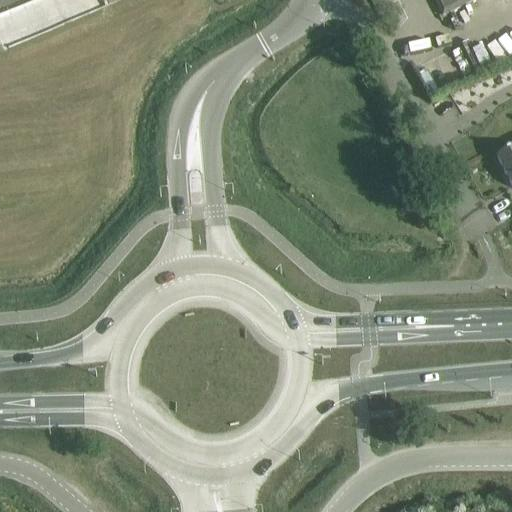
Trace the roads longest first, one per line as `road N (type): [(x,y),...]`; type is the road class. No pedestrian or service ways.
road 1 (primary): [(239,474),(291,443),(326,395),(511,367)]
road 2 (unclassified): [(482,236),(374,38),(354,12),(326,0)]
road 3 (primary): [(175,272),(130,298),(101,342),(84,352),(0,362)]
road 4 (primary): [(469,324),(289,318)]
road 5 (unclassified): [(317,0),(215,80),(196,122)]
road 6 (primary): [(469,324),(452,334),(298,338)]
road 7 (unclassified): [(196,122),(178,170),(175,272)]
road 8 (unclassified): [(232,271),(196,122)]
road 9 (primary): [(298,338),(280,334),(261,310),(234,295),(174,294)]
road 10 (unclassified): [(511,459),(425,459),(375,475)]
road 11 (primary): [(122,404),(185,448),(244,447)]
road 12 (primary): [(244,447),(269,434),(292,407),(302,373),(298,338)]
road 13 (primary): [(174,294),(125,338),(122,404)]
road 14 (primary): [(0,421),(129,425)]
road 15 (primary): [(0,403),(122,404)]
